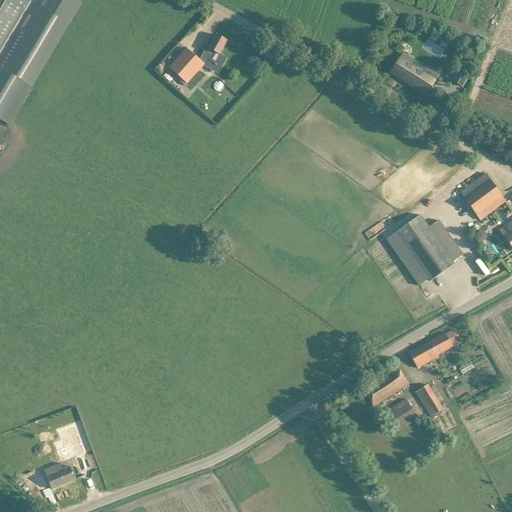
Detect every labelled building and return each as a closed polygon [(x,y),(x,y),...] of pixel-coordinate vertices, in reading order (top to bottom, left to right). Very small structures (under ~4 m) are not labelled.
[(0,0),(0,119),(10,126),(69,25),(81,4),(74,0),(0,0)] [(177,74),(175,77),(184,85),(186,82),(187,83),(203,65),(205,66),(215,72),(223,56),(219,54),(227,41),(216,35),(209,48),(207,46),(199,60),(186,49),(170,68),(177,74)] [(414,60),(403,53),(391,72),(426,95),(432,87),(438,76),(432,72),(429,76),(411,65),(414,60)] [(462,88),(468,77),(452,67),(445,78),(462,88)] [(199,106),(204,100),(198,95),(192,101),(199,106)] [(479,220),(497,207),(505,201),(486,174),(478,179),(460,192),(479,220)] [(418,285),(428,278),(430,281),(455,264),(453,261),(463,254),(439,219),(429,227),(420,215),(386,239),(418,285)] [(511,221),(500,230),(504,236),(509,243),(511,246),(511,221)] [(477,233),(476,237),(479,241),(483,242),(486,239),(487,235),(484,232),(480,231),(477,233)] [(486,267),(490,264),(482,254),(478,257),(486,267)] [(451,302),(455,300),(450,291),(446,293),(451,302)] [(445,333),(409,353),(417,368),(438,357),(437,355),(461,342),(454,330),(446,334),(445,333)] [(362,389),(373,407),(408,384),(397,366),(362,389)] [(467,376),(477,370),(475,367),(465,372),(467,376)] [(449,386),(456,382),(453,377),(446,380),(449,386)] [(443,409),(440,404),(444,401),(434,385),(430,388),(428,385),(415,392),(431,417),(443,409)] [(387,412),(399,431),(418,418),(406,400),(387,412)] [(28,481),(34,495),(48,489),(49,491),(63,485),(51,457),(78,445),(67,421),(51,428),(54,434),(47,437),(52,449),(43,453),(51,471),(28,481)]
